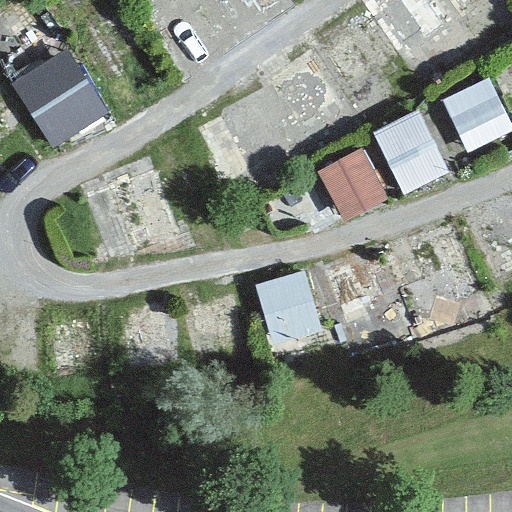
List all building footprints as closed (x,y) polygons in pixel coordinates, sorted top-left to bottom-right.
[(96,0),(83,4),(101,66),(150,52),(135,0),(96,0)] [(164,0),(185,49),(234,30),(222,0),(164,0)] [(238,0),(248,14),(268,0),(238,0)] [(379,0),(330,25),(358,78),(412,51),(385,0),(379,0)] [(390,0),(418,39),(474,0),(390,0)] [(82,21),(22,49),(57,121),(117,92),(82,21)] [(325,30),(280,57),(312,110),(357,82),(325,30)] [(0,122),(34,96),(0,53),(0,122)] [(453,76),(478,132),(511,116),(511,80),(500,55),(453,76)] [(204,101),(235,166),(288,140),(257,75),(204,101)] [(385,109),(414,174),(463,152),(434,87),(385,109)] [(329,142),(352,200),(400,182),(377,123),(329,142)] [(142,237),(193,216),(164,144),(113,165),(142,237)] [(511,192),(487,204),(511,254),(511,192)] [(467,210),(415,230),(440,294),(492,275),(467,210)] [(380,234),(335,249),(354,307),(400,291),(380,234)] [(264,265),(286,329),(337,312),(316,248),(264,265)] [(209,340),(258,332),(248,268),(199,277),(209,340)] [(177,286),(130,292),(138,349),(185,343),(177,286)] [(114,352),(112,297),(61,299),(64,355),(114,352)]
